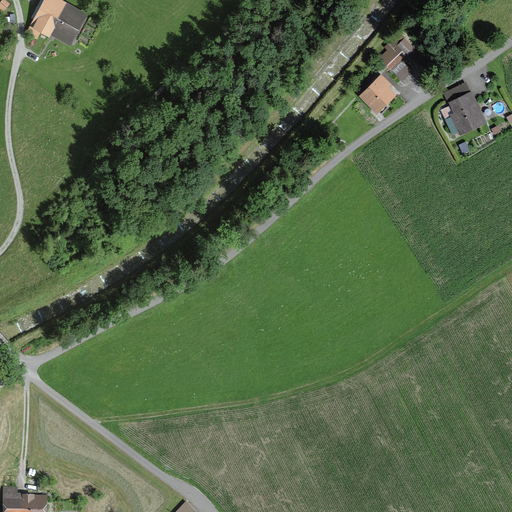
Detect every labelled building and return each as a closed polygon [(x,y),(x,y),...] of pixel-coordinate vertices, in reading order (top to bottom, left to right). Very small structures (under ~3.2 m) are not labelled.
[(50,34),(52,29),(69,39),(81,17),(51,0),(44,0),(27,32),(37,38),(42,30),(50,34)] [(383,57),(391,67),(404,54),(396,45),(383,57)] [(381,113),(387,107),(384,103),(393,94),(385,87),(389,84),(381,77),(363,95),(381,113)] [(445,118),(452,134),(481,120),(464,84),(444,93),(450,105),(454,103),(458,112),(445,118)] [(18,489),(5,489),(4,511),(43,511),(44,501),(18,501),(18,489)]
